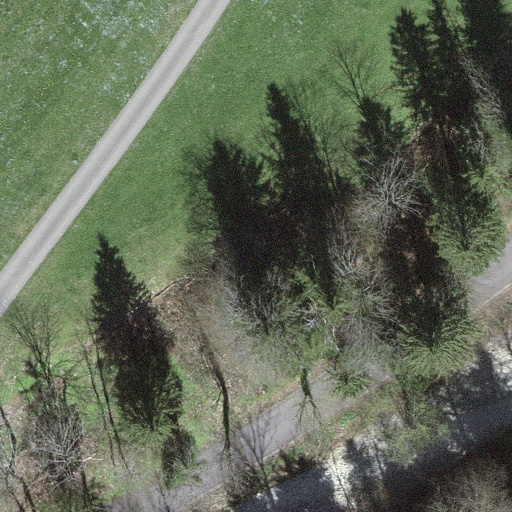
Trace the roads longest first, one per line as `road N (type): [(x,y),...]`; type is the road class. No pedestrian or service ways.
road 1 (unclassified): [(149,511),(511,250)]
road 2 (track): [(0,297),(212,0)]
